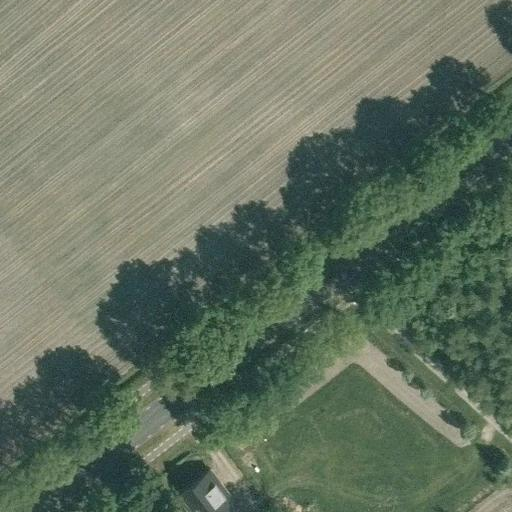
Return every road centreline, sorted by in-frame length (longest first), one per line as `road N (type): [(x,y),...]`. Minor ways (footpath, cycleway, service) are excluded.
road 1 (tertiary): [(35,511),(351,263)]
road 2 (unclassified): [(511,434),(351,263)]
road 3 (tertiary): [(351,263),(511,137)]
